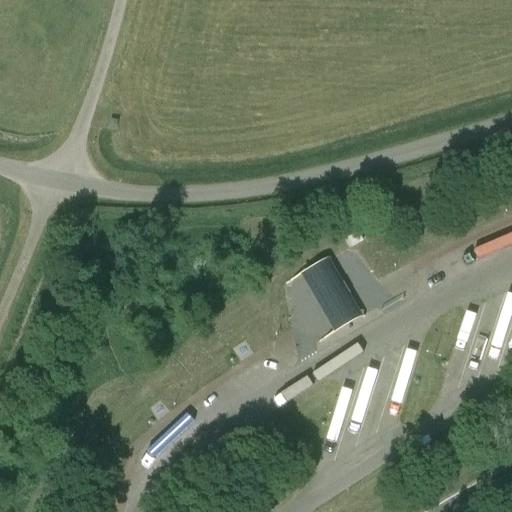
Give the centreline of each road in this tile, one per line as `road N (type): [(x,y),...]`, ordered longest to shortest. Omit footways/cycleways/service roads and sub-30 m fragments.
road 1 (unclassified): [(511,121),(259,187),(168,195),(60,181)]
road 2 (unclassified): [(60,181),(119,0)]
road 3 (unclassified): [(0,337),(60,181)]
